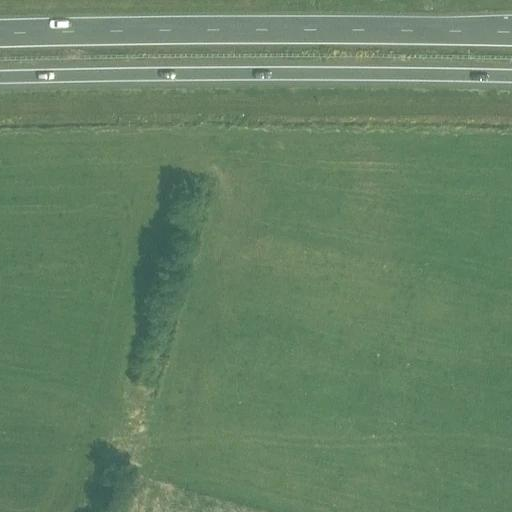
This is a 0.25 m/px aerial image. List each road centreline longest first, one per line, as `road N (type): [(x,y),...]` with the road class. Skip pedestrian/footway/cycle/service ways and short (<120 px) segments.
road 1 (trunk): [(0,76),(511,80)]
road 2 (trunk): [(511,34),(0,33)]
